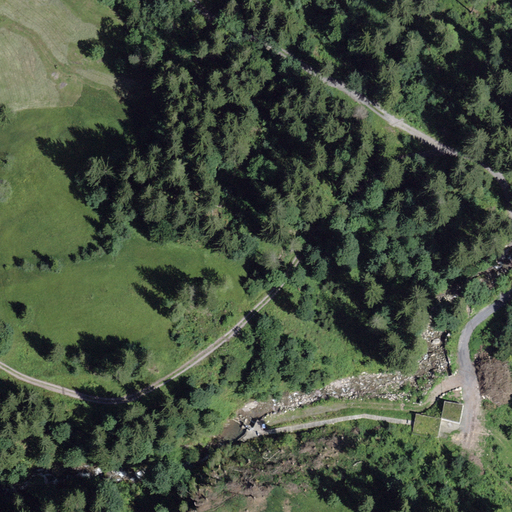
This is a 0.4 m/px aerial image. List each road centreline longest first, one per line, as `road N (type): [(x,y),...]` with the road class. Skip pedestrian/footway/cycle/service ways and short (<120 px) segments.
road 1 (track): [(429,145),(345,194),(199,363),(123,391),(57,390),(0,365)]
road 2 (track): [(466,376),(423,407),(363,404),(277,419)]
road 3 (track): [(511,293),(472,322),(463,340),(464,425)]
